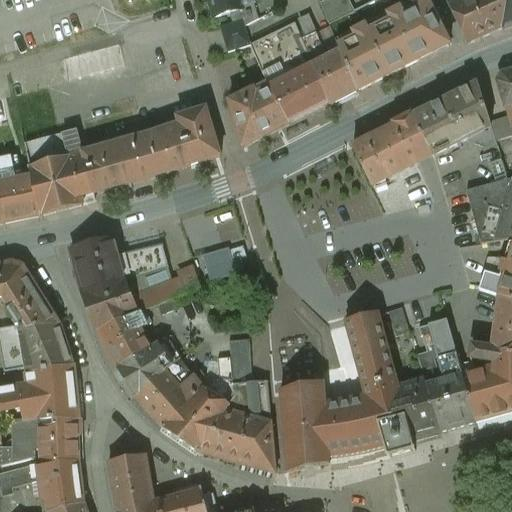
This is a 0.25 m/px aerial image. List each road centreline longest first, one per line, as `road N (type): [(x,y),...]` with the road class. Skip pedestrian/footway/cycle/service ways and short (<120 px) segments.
road 1 (residential): [(242,181),(511,50)]
road 2 (residential): [(101,380),(149,435),(201,469),(280,488),(332,511)]
road 3 (residential): [(38,240),(242,181)]
road 4 (residential): [(242,181),(182,0)]
road 5 (residential): [(38,240),(101,380)]
road 6 (residential): [(101,380),(105,511)]
